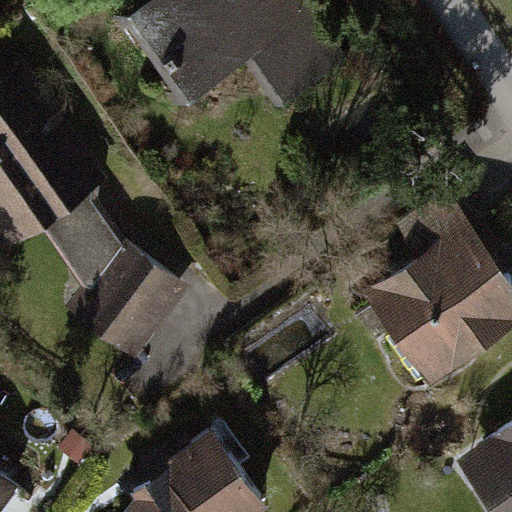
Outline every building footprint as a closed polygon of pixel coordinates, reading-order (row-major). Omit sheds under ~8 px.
[(138,0),(134,3),(189,83),(257,36),(291,85),(337,53),(300,0),(138,0)] [(78,181),(92,170),(20,67),(0,81),(0,207),(13,226),(62,192),(78,181)] [(62,192),(99,246),(117,237),(78,181),(62,192)] [(387,333),(418,376),(511,309),(511,292),(509,288),(511,276),(508,272),(497,272),(461,223),(474,214),(450,182),(404,215),(428,248),(379,283),(406,320),(387,333)] [(94,280),(83,298),(133,337),(180,277),(129,238),(117,237),(99,246),(85,265),(94,280)] [(137,476),(135,480),(141,488),(122,511),(247,511),(263,493),(214,424),(189,441),(183,434),(131,471),(137,476)] [(511,511),(511,437),(470,463),(500,511),(511,511)]
